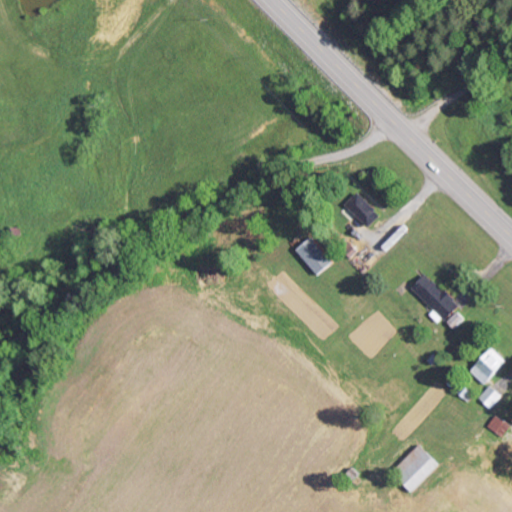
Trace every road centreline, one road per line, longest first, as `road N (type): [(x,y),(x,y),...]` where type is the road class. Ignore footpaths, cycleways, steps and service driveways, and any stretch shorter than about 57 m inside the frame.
road 1 (residential): [(0,353),(152,237),(282,169),(350,154),(401,127)]
road 2 (trunk): [(511,238),(275,0)]
